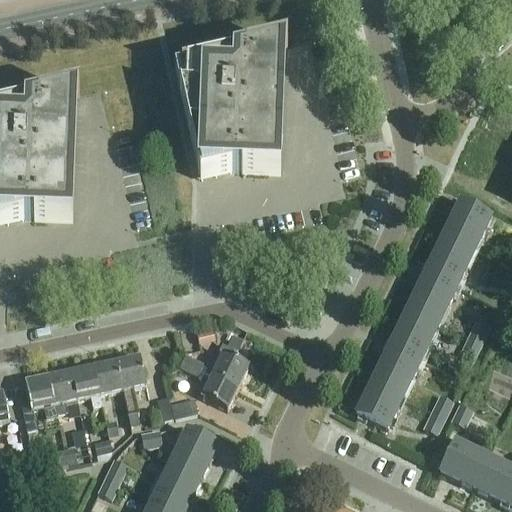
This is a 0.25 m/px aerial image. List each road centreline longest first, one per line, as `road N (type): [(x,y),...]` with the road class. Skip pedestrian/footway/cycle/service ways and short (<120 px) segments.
road 1 (residential): [(324,360),(221,309),(0,357)]
road 2 (residential): [(398,122),(398,216),(324,360)]
road 3 (residential): [(419,511),(282,451)]
road 4 (tertiary): [(0,31),(144,0)]
road 5 (residential): [(398,122),(449,106),(511,57)]
road 6 (residential): [(367,0),(398,122)]
